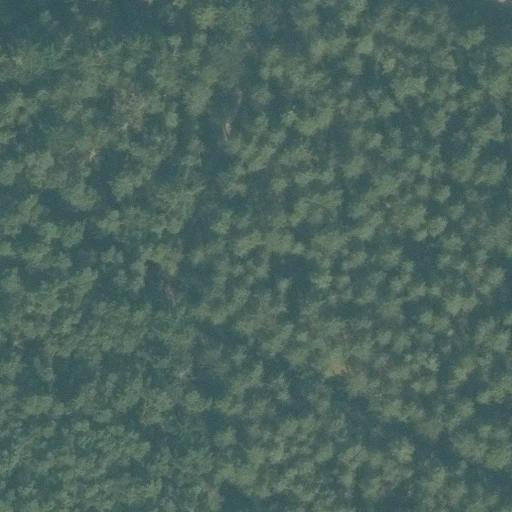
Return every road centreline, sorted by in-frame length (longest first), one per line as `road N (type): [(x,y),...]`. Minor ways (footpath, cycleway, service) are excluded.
road 1 (track): [(511,497),(156,315),(0,327)]
road 2 (track): [(209,511),(187,355),(163,293),(270,0)]
road 3 (track): [(264,0),(511,452)]
